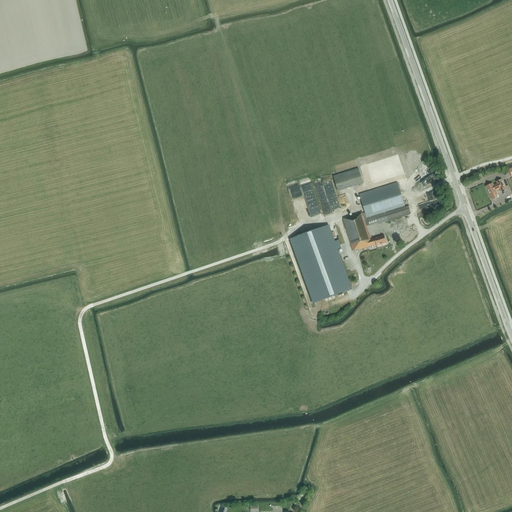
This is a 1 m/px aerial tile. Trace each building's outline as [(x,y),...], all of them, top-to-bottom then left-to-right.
[(359,168),(333,176),(338,191),(363,183),(359,168)] [(506,189),(502,180),(496,182),(498,185),(494,187),(492,184),(486,187),(491,198),(495,196),(497,195),(495,191),(499,189),(500,191),(506,189)] [(389,221),(411,214),(409,206),(405,207),(403,202),(401,193),(397,183),(359,195),(365,213),(362,214),(362,213),(343,219),(353,251),(358,249),(359,250),(376,245),(377,246),(387,243),(384,235),(374,238),(374,239),(371,240),(367,227),(377,223),(377,224),(388,221),(389,221)] [(424,193),(425,201),(440,199),(439,191),(424,193)] [(351,289),(337,250),(341,248),(338,240),(334,242),(328,226),(291,240),(314,303),(351,289)]
